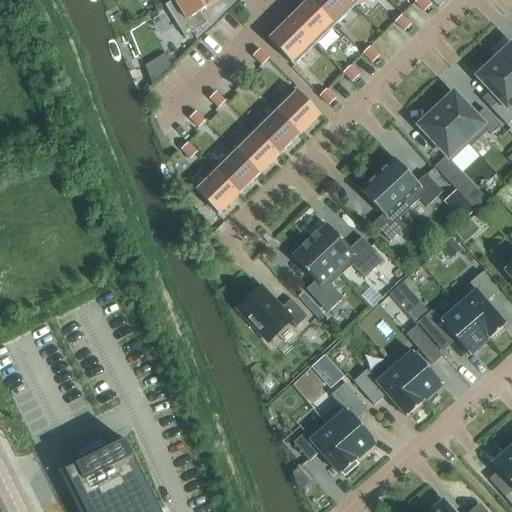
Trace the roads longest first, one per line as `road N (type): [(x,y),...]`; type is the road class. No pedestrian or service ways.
road 1 (residential): [(222,238),(465,0)]
road 2 (residential): [(344,511),(511,365)]
road 3 (residential): [(262,15),(168,116)]
